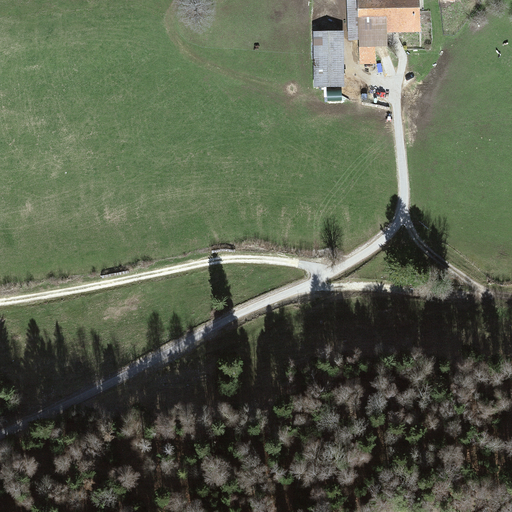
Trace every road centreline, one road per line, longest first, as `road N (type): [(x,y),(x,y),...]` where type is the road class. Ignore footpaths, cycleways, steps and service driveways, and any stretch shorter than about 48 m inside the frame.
road 1 (track): [(184,0),(168,16),(171,39),(195,60),(318,89),(396,88),(402,213)]
road 2 (track): [(302,286),(0,437)]
road 3 (track): [(0,299),(215,258),(276,258),(331,273)]
road 4 (track): [(302,286),(488,295)]
road 5 (track): [(402,213),(424,248),(488,295)]
